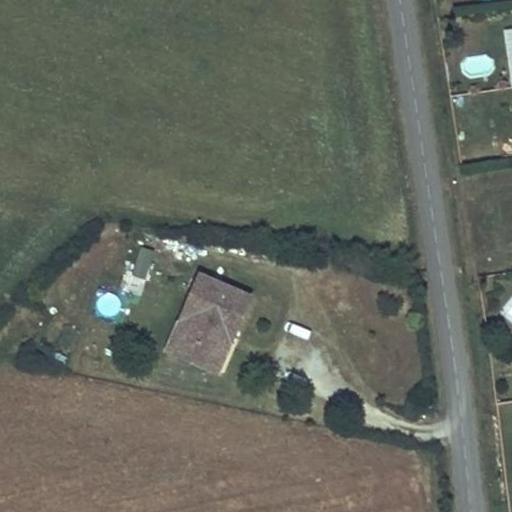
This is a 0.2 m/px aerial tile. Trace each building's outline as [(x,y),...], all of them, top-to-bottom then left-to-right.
[(155,254),(140,249),(131,276),(146,281),(155,254)] [(232,337),(249,298),(198,277),(190,296),(197,299),(173,356),(210,371),(225,334),(232,337)] [(173,356),(197,299),(190,296),(167,353),(173,356)] [(217,375),(232,337),(225,334),(210,371),(217,375)] [(56,343),(49,360),(63,366),(70,349),(56,343)]
